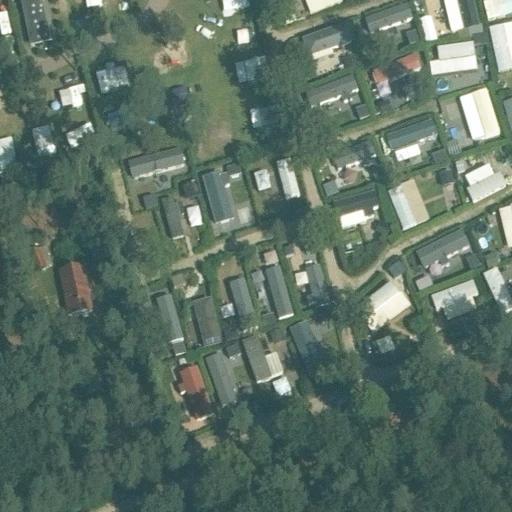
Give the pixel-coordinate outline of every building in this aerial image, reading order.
[(23,0),(35,52),(50,49),(39,0),(23,0)] [(242,0),(223,0),(224,12),(243,11),(242,0)] [(432,0),(433,17),(454,16),(453,0),(432,0)] [(471,0),(455,0),(463,31),(463,32),(463,33),(478,30),(471,0)] [(511,0),(482,0),(483,15),(511,13),(511,0)] [(407,6),(365,21),(370,36),(413,21),(407,6)] [(347,27),(302,42),(309,62),(333,53),(343,49),(354,46),(347,27)] [(503,27),(489,30),(498,74),(511,71),(511,69),(504,31),(503,27)] [(473,45),(437,49),(437,50),(439,63),(474,59),(475,59),(474,49),(473,45)] [(415,58),(373,74),(378,88),(420,72),(415,58)] [(353,78),(306,96),(311,110),(358,92),(353,78)] [(486,92),(472,97),(485,138),(485,140),(499,135),(486,92)] [(511,103),(503,107),(511,137),(511,103)] [(433,124),(389,139),(394,153),(438,138),(433,124)] [(371,145),(333,158),(338,172),(375,159),(371,145)] [(179,152),(127,165),(132,182),(184,169),(179,152)] [(289,163),(277,167),(286,202),(298,199),(289,163)] [(220,176),(203,180),(215,226),(233,221),(224,189),(221,178),(220,176)] [(470,190),(466,192),(472,204),(504,188),(498,176),(493,178),(470,190)] [(400,190),(388,195),(403,232),(403,233),(416,228),(401,189),(400,190)] [(374,196),(333,207),(337,223),(339,222),(363,216),(373,213),(378,212),(374,196)] [(197,206),(145,220),(149,237),(202,223),(197,206)] [(462,233),(416,256),(423,271),(438,264),(446,260),(469,248),(462,233)] [(52,268),(45,249),(27,255),(34,274),(52,268)] [(395,264),(384,274),(395,286),(406,276),(395,264)] [(319,268),(305,272),(312,298),(314,306),(315,311),(330,307),(319,268)] [(280,270),(265,274),(278,322),(293,318),(280,270)] [(91,314),(82,271),(59,276),(68,318),(91,314)] [(496,271),(483,278),(501,317),(501,318),(511,312),(511,305),(503,287),(503,286),(499,278),(499,277),(496,271)] [(244,283),(229,287),(243,335),(258,331),(244,283)] [(390,285),(355,312),(363,322),(364,324),(399,297),(390,285)] [(472,285),(432,300),(434,307),(437,313),(443,311),(445,310),(457,306),(472,300),(477,298),(472,285)] [(171,299),(156,304),(169,346),(183,342),(171,299)] [(210,301),(193,306),(204,351),(222,346),(210,301)] [(306,325),(290,332),(309,378),(325,371),(306,325)] [(257,339),(242,344),(256,386),(271,381),(271,380),(264,361),(262,356),(258,344),(258,342),(257,339)] [(387,342),(375,348),(382,362),(394,355),(387,342)] [(219,357),(205,362),(222,409),(236,403),(219,357)] [(196,370),(179,376),(196,422),(213,416),(196,370)]
